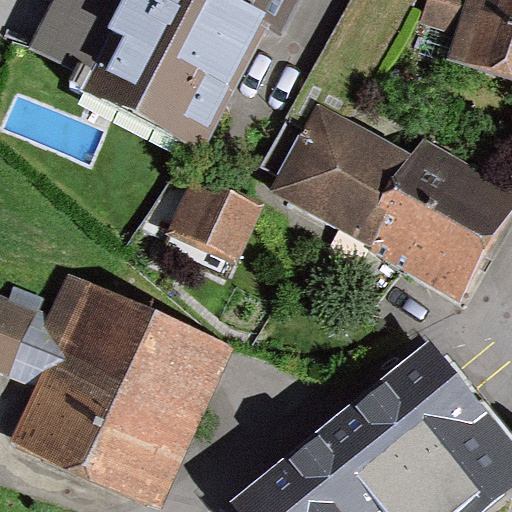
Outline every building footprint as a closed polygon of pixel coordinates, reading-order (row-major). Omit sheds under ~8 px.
[(287,0),(88,0),(51,77),(212,156),(287,0)] [(511,0),(494,0),(492,9),(462,0),(438,0),(422,54),(472,70),(467,88),(511,102),(511,0)] [(413,170),(322,119),(277,198),(460,302),(511,211),(511,204),(423,153),(413,170)] [(256,222),(196,193),(176,236),(235,264),(256,222)] [(213,358),(67,298),(55,327),(0,304),(0,371),(49,392),(24,450),(152,503),(213,358)] [(487,511),(511,492),(511,469),(430,369),(253,511),(487,511)]
